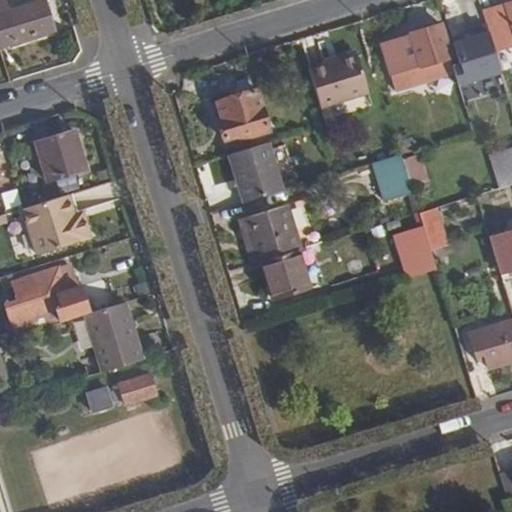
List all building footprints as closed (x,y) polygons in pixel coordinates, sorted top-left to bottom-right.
[(2,0),(0,0),(0,45),(50,31),(41,2),(7,13),(2,0)] [(511,2),(495,8),(503,33),(511,29),(511,2)] [(399,37),(380,42),(389,75),(450,56),(439,25),(408,34),(405,27),(397,30),(399,37)] [(486,28),(452,40),(464,72),(457,74),(466,100),(507,85),(486,28)] [(357,54),(309,68),(321,106),(368,92),(357,54)] [(271,132),(258,90),(218,102),(224,121),(220,123),(225,140),(246,134),(248,140),(271,132)] [(76,131),(38,143),(49,178),(88,167),(76,131)] [(229,158),(242,204),(281,192),(268,146),(229,158)] [(502,187),(511,183),(511,146),(492,153),(502,187)] [(385,203),(414,194),(412,187),(403,160),(401,155),(373,164),(385,203)] [(403,160),(412,187),(427,182),(419,155),(403,160)] [(76,222),(68,195),(26,208),(23,209),(36,255),(91,238),(85,220),(76,222)] [(301,249),(303,247),(289,204),(245,217),(257,262),(265,260),(301,249)] [(424,228),(430,248),(448,242),(437,207),(420,212),(424,228)] [(237,220),(251,264),(257,262),(245,217),(237,220)] [(408,279),(437,270),(430,248),(424,228),(395,237),(408,279)] [(511,231),(490,238),(501,272),(511,268),(511,231)] [(313,287),(301,249),(265,260),(277,298),(313,287)] [(61,323),(86,315),(89,314),(82,286),(65,291),(58,268),(19,279),(25,298),(4,304),(10,324),(57,310),(61,323)] [(103,372),(144,360),(125,303),(89,314),(86,315),(103,372)] [(488,367),(511,360),(511,320),(470,333),(477,356),(484,355),(488,367)] [(148,372),(118,382),(121,388),(111,391),(115,401),(124,398),(125,403),(155,394),(148,372)] [(106,386),(87,393),(93,411),(111,406),(106,386)] [(511,466),(511,468),(499,472),(508,503),(511,500),(511,461),(511,462),(511,466)]
